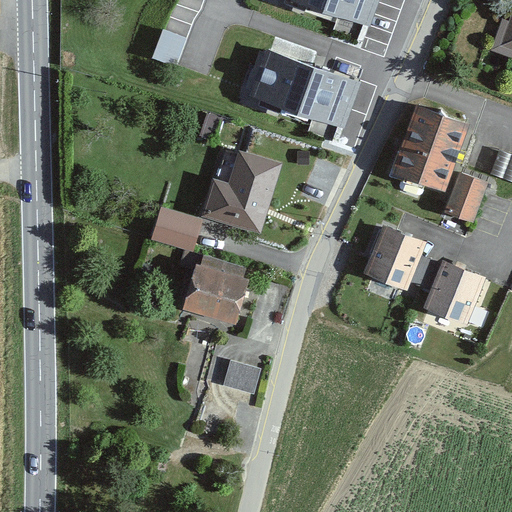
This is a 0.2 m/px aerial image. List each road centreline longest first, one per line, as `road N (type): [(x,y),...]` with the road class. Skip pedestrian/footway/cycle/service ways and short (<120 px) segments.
road 1 (residential): [(245,511),(294,314),(431,0)]
road 2 (primary): [(29,0),(39,511)]
road 3 (unknown): [(208,328),(38,286)]
